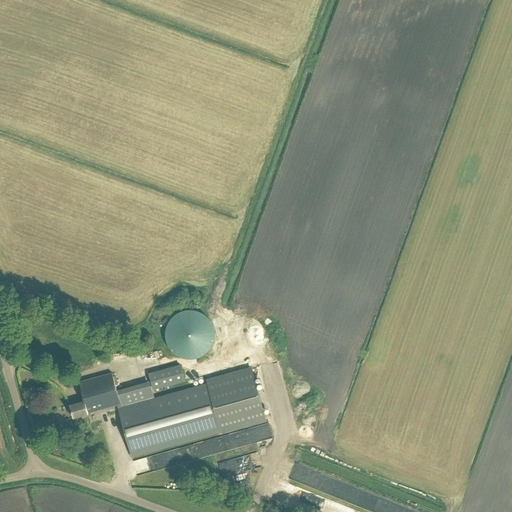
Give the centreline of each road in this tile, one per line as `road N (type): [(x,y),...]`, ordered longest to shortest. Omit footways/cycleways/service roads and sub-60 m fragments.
road 1 (unclassified): [(166,511),(82,481),(37,474)]
road 2 (unclassified): [(37,474),(0,347)]
